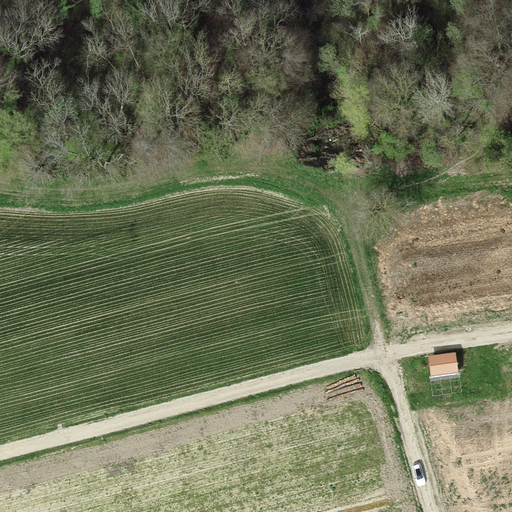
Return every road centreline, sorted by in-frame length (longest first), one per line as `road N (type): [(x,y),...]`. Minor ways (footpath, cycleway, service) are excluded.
road 1 (track): [(0,452),(387,349),(511,332)]
road 2 (track): [(426,511),(387,349)]
